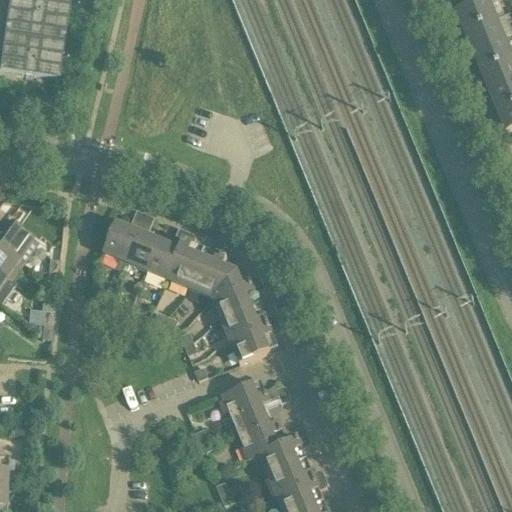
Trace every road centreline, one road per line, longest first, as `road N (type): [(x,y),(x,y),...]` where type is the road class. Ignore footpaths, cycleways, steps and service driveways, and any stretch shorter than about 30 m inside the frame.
road 1 (tertiary): [(511,299),(385,0)]
road 2 (residential): [(112,511),(119,430),(291,360)]
road 3 (residential): [(342,339),(295,241),(247,206),(197,188)]
road 4 (residential): [(197,188),(155,164),(71,142),(37,143),(0,167)]
road 5 (residential): [(0,170),(81,168),(197,188)]
road 6 (residential): [(412,511),(342,339)]
road 7 (residential): [(355,511),(291,360)]
